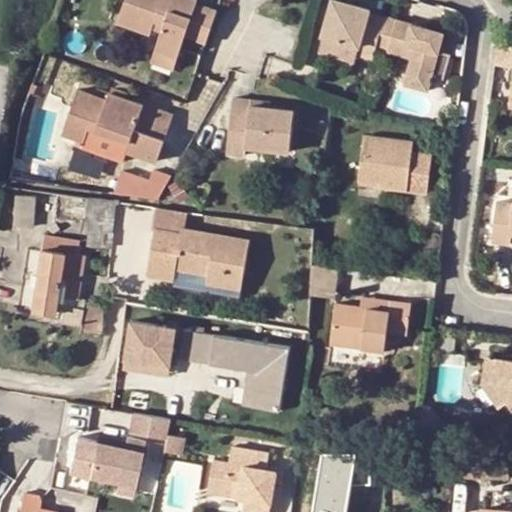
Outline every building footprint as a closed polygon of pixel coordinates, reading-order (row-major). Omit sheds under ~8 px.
[(150,46),(173,54),(180,33),(202,41),(213,9),(190,2),(190,0),(118,0),(113,16),(144,29),(149,17),(159,21),(150,46)] [(355,44),(353,50),(369,55),(372,46),(380,18),(365,13),(366,8),(335,0),(329,0),(319,35),(355,44)] [(380,18),(372,46),(383,50),(392,18),(381,15),(380,18)] [(440,32),(392,18),(383,50),(405,57),(399,84),(424,91),(440,32)] [(355,44),(319,35),(314,49),(350,59),(353,50),(355,44)] [(509,68),(504,99),(511,100),(511,44),(494,42),(491,65),(509,68)] [(170,66),(173,54),(150,46),(146,57),(170,66)] [(57,131),(80,140),(85,126),(125,140),(122,148),(153,159),(168,114),(104,93),(102,98),(72,89),(57,131)] [(511,108),(511,100),(504,99),(503,107),(511,108)] [(251,149),(295,154),(299,113),(275,110),(257,109),(257,101),(235,100),(232,131),(253,134),(251,149)] [(275,103),(257,101),(257,109),(275,110),(275,103)] [(250,157),(251,149),(253,134),(232,131),(229,155),(250,157)] [(422,198),(426,158),(407,155),(407,145),(358,139),(353,183),(375,185),(374,191),(422,198)] [(142,183),(112,173),(106,191),(150,197),(162,176),(146,170),(142,183)] [(352,187),(374,191),(375,185),(353,183),(352,187)] [(511,189),(507,189),(506,204),(490,203),(485,242),(502,244),(503,235),(511,236),(511,189)] [(12,196),(11,225),(30,226),(32,197),(12,196)] [(79,222),(81,205),(55,202),(52,219),(79,222)] [(185,212),(157,209),(153,230),(182,235),(182,228),(185,212)] [(110,248),(111,232),(100,231),(100,220),(87,219),(86,246),(110,248)] [(182,228),(182,235),(153,230),(145,272),(173,278),(175,269),(205,275),(205,283),(239,289),(247,240),(182,228)] [(80,310),(83,310),(84,303),(85,299),(75,297),(81,255),(75,254),(77,242),(40,236),(38,251),(30,302),(17,300),(16,307),(51,312),(53,305),(61,307),(59,322),(78,325),(80,310)] [(317,293),(339,294),(341,267),(318,266),(317,293)] [(356,298),(355,308),(384,311),(386,302),(356,298)] [(382,330),(403,332),(407,305),(386,302),(384,311),(355,308),(331,304),(326,344),(379,351),(382,330)] [(94,335),(99,305),(84,303),(83,310),(80,333),(94,335)] [(128,371),(168,377),(176,330),(135,324),(128,371)] [(289,347),(183,331),(179,360),(246,370),(256,371),(252,407),(278,411),(289,347)] [(511,358),(490,355),(486,377),(500,400),(507,397),(511,406),(511,358)] [(252,407),(256,371),(246,370),(241,405),(252,407)] [(167,387),(168,377),(128,371),(126,381),(167,387)] [(415,407),(412,432),(441,432),(441,424),(428,409),(415,407)] [(122,449),(94,443),(88,474),(116,480),(114,490),(133,493),(143,442),(124,438),(122,449)] [(266,511),(273,483),(275,474),(264,471),(267,455),(230,447),(227,463),(212,460),(206,492),(239,498),(236,511),(266,511)] [(457,458),(448,458),(448,474),(460,474),(460,477),(480,477),(480,478),(506,477),(507,454),(486,453),(487,451),(461,451),(461,456),(457,456),(457,458)] [(319,459),(311,511),(343,511),(347,482),(366,483),(367,453),(319,459)] [(422,455),(422,464),(438,464),(438,455),(422,455)] [(283,476),(275,474),(273,483),(280,485),(283,476)] [(21,493),(17,511),(55,511),(58,500),(21,493)] [(511,511),(511,498),(500,498),(500,506),(483,506),(483,511),(511,511)]
